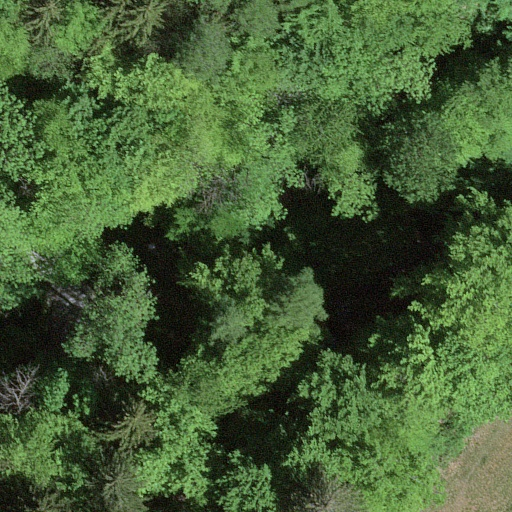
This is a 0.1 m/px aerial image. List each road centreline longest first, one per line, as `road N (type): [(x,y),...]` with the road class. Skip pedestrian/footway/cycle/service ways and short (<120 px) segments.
road 1 (track): [(438,0),(332,59),(219,93),(143,104),(0,80)]
road 2 (track): [(0,212),(21,224),(59,272),(76,333),(62,366),(36,394),(0,409)]
